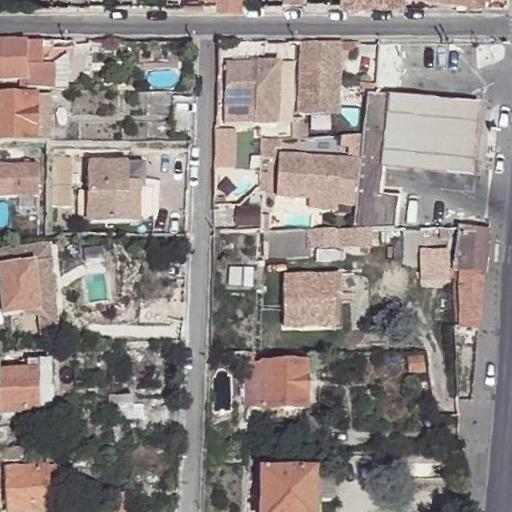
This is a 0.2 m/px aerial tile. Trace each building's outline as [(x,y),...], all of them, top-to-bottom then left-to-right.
[(28,42),(0,42),(0,80),(28,81),(28,68),(41,67),(43,42),(28,42)] [(321,43),(303,44),(299,113),(337,115),(341,43),(321,43)] [(255,108),(255,117),(255,125),(277,125),(277,63),(255,62),(255,65),(225,66),(226,107),(243,107),(255,108)] [(28,68),(28,81),(28,91),(42,91),(41,67),(28,68)] [(55,91),(62,91),(63,82),(43,82),(43,91),(47,91),(55,91)] [(172,93),(146,92),(145,111),(171,112),(172,93)] [(349,230),(370,230),(391,230),(394,200),(378,196),(380,170),(389,96),(376,94),(363,94),(359,142),(357,161),(352,206),(349,230)] [(0,96),(0,140),(36,141),(37,98),(0,96)] [(389,96),(380,170),(471,178),(478,104),(389,96)] [(36,141),(47,142),(47,97),(37,98),(36,141)] [(243,117),(255,117),(255,108),(243,107),(243,117)] [(145,142),(171,142),(170,127),(144,126),(145,142)] [(336,204),(352,206),(357,161),(280,152),(275,195),(307,198),(336,201),(336,204)] [(51,159),(51,190),(69,189),(70,159),(51,159)] [(126,185),(126,164),(88,164),(87,223),(136,222),(136,201),(137,186),(126,185)] [(144,164),(126,164),(126,185),(137,186),(144,185),(144,164)] [(0,199),(35,200),(35,165),(0,165),(0,199)] [(335,211),(336,204),(336,201),(307,198),(307,208),(335,211)] [(489,227),(465,224),(460,278),(484,277),(489,227)] [(306,248),(309,248),(370,247),(370,230),(349,230),(307,231),(306,248)] [(307,231),(273,231),(271,261),(307,260),(309,248),(306,248),(307,231)] [(406,232),(406,241),(427,240),(427,232),(406,232)] [(0,262),(6,262),(6,267),(34,264),(49,263),(48,248),(0,251),(0,262)] [(139,281),(166,282),(166,261),(140,260),(139,281)] [(34,264),(37,311),(37,326),(55,325),(49,263),(34,264)] [(0,305),(0,314),(37,311),(34,264),(6,267),(0,267),(0,305)] [(284,328),(333,326),(332,296),(341,296),(342,276),(285,277),(284,328)] [(462,329),(480,329),(484,277),(460,278),(462,329)] [(441,294),(452,295),(453,288),(453,284),(442,285),(441,294)] [(137,322),(165,324),(166,300),(138,298),(137,322)] [(246,407),(264,408),(264,364),(249,363),(246,407)] [(264,364),(264,408),(305,409),(307,363),(264,364)] [(307,363),(305,409),(318,409),(318,364),(307,363)] [(33,365),(33,372),(34,413),(41,413),(43,366),(33,365)] [(0,371),(0,412),(9,413),(26,412),(34,413),(33,372),(0,371)] [(137,419),(136,398),(106,399),(107,421),(137,419)] [(26,412),(9,413),(8,425),(25,426),(26,412)] [(0,454),(22,454),(23,445),(0,445),(0,454)] [(1,511),(44,511),(46,511),(45,467),(0,469),(1,511)] [(45,467),(46,511),(55,511),(54,467),(45,467)] [(261,471),(247,470),(247,481),(255,482),(261,482),(261,471)] [(315,472),(261,471),(261,482),(261,511),(306,511),(307,502),(313,502),(315,478),(315,472)] [(332,478),(315,478),(313,502),(331,502),(332,478)] [(247,481),(246,511),(253,511),(255,482),(247,481)] [(106,496),(106,511),(119,511),(119,496),(106,496)]
